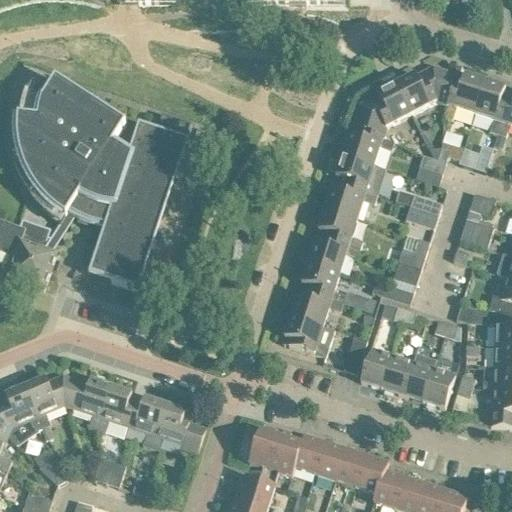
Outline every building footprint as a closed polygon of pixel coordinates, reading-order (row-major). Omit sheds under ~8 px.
[(112,0),(121,5),(126,8),(139,8),(171,8),(171,0),(256,0),(256,8),(339,8),(338,0),(112,0)] [(449,108),(458,79),(434,71),(422,77),(425,83),(419,85),(415,78),(397,88),(413,118),(437,105),(449,108)] [(476,117),(486,86),(465,79),(462,86),(457,84),(458,79),(449,108),(445,121),(452,123),(456,111),(476,117)] [(111,285),(111,286),(139,295),(140,293),(137,292),(192,128),(163,118),(157,134),(139,128),(129,159),(113,148),(126,128),(56,83),(42,103),(33,97),(30,105),(28,114),(26,121),(18,120),(17,133),(18,146),(21,159),(25,171),(30,183),(37,194),(45,204),(54,213),(65,221),(51,242),(49,241),(51,234),(23,224),(20,231),(0,224),(0,256),(15,261),(8,282),(44,294),(57,258),(52,256),(76,218),(80,219),(78,226),(92,230),(94,224),(106,228),(90,276),(88,275),(87,277),(111,285)] [(499,138),(511,101),(504,99),(506,92),(486,86),(476,117),(494,123),(490,136),(499,138)] [(389,130),(413,118),(397,88),(377,98),(380,105),(375,107),(373,103),(360,109),(353,132),(385,142),(389,130)] [(511,128),(511,101),(499,138),(506,141),(510,128),(511,128)] [(396,145),(385,142),(353,132),(352,134),(358,136),(356,142),(349,139),(343,159),(375,169),(381,150),(393,154),(396,145)] [(443,146),(443,153),(450,155),(449,161),(460,165),(464,153),(443,146)] [(492,155),(482,152),(475,173),(486,177),(492,155)] [(449,161),(450,155),(443,153),(439,165),(446,167),(449,161)] [(375,169),(343,159),(336,180),(343,182),(341,188),(378,200),(381,191),(369,187),(375,169)] [(443,179),(446,167),(439,165),(435,163),(424,160),(420,172),(443,179)] [(439,191),(443,179),(420,172),(416,183),(439,191)] [(376,208),(378,200),(341,188),(339,195),(332,193),(325,213),(357,224),(364,204),(376,208)] [(491,222),(496,205),(475,198),(467,223),(480,228),(483,220),(491,222)] [(414,199),(410,211),(439,220),(443,208),(415,200),(414,199)] [(357,224),(325,213),(319,234),(326,236),(324,242),(361,253),(364,245),(352,241),(357,224)] [(435,234),(438,222),(410,213),(406,225),(435,234)] [(480,229),(480,228),(467,223),(460,245),(487,254),(494,233),(480,229)] [(358,261),(361,253),(324,242),(322,248),(315,246),(308,267),(341,277),(347,258),(358,261)] [(422,274),(430,247),(419,243),(414,257),(403,253),(399,266),(422,274)] [(469,260),(457,256),(454,265),(466,269),(469,260)] [(511,260),(503,257),(497,278),(508,281),(511,282),(511,260)] [(416,292),(422,274),(399,266),(393,284),(416,292)] [(341,277),(308,267),(302,287),(309,290),(307,295),(344,307),(347,298),(335,295),(341,277)] [(511,282),(508,281),(501,302),(493,300),(488,314),(497,316),(511,318),(511,282)] [(375,289),(372,297),(411,309),(414,298),(391,291),(390,294),(375,289)] [(342,315),(344,307),(307,295),(305,302),(298,300),(291,320),(324,330),(330,311),(342,315)] [(483,313),(461,310),(457,324),(468,328),(483,328),(483,313)] [(403,327),(407,315),(398,312),(394,324),(403,327)] [(413,330),(417,318),(407,315),(403,327),(413,330)] [(511,318),(497,316),(496,328),(495,351),(511,351),(511,318)] [(336,334),(324,330),(291,320),(285,341),(292,343),(290,350),(327,361),(329,353),(336,334)] [(445,340),(449,328),(439,325),(435,337),(445,340)] [(461,332),(455,330),(449,328),(445,340),(457,344),(461,332)] [(344,375),(357,379),(368,345),(355,341),(344,375)] [(479,360),(480,350),(467,350),(467,359),(479,360)] [(511,372),(511,351),(495,351),(494,372),(511,372)] [(383,393),(394,359),(372,352),(361,386),(383,393)] [(424,406),(435,372),(437,365),(417,358),(414,366),(404,400),(424,406)] [(404,400),(414,366),(394,359),(383,393),(404,400)] [(456,379),(435,372),(424,406),(445,413),(456,379)] [(511,395),(511,372),(494,372),(493,394),(511,395)] [(74,414),(83,386),(63,379),(47,386),(45,382),(26,390),(44,433),(48,444),(55,441),(50,430),(52,430),(47,418),(65,411),(74,414)] [(464,379),(461,389),(473,393),(476,383),(464,379)] [(97,434),(112,391),(91,384),(89,388),(83,386),(74,414),(93,420),(89,432),(97,434)] [(470,403),(473,393),(461,389),(458,400),(470,403)] [(44,433),(26,390),(5,399),(7,403),(0,406),(0,438),(9,442),(18,451),(44,433)] [(128,432),(137,404),(131,402),(132,397),(112,391),(97,434),(106,437),(109,425),(128,432)] [(511,395),(493,394),(492,430),(511,431),(511,395)] [(152,452),(166,408),(145,402),(143,406),(137,404),(128,432),(147,438),(143,449),(152,452)] [(183,425),(185,420),(187,415),(166,408),(152,452),(160,455),(164,443),(198,455),(206,433),(183,425)] [(294,472),(302,447),(285,441),(286,436),(281,435),(279,440),(260,434),(250,468),(263,472),(261,481),(276,486),(279,478),(293,483),(296,473),(294,472)] [(1,460),(9,442),(0,438),(0,469),(10,473),(13,465),(1,460)] [(314,479),(325,445),(304,438),(302,447),(294,472),(296,473),(314,479)] [(335,485),(346,451),(325,445),(314,479),(335,485)] [(356,492),(367,458),(346,451),(335,485),(356,492)] [(379,499),(387,474),(389,467),(389,465),(367,458),(356,492),(377,499),(379,499)] [(39,472),(58,491),(69,484),(58,462),(39,472)] [(102,462),(95,485),(120,493),(127,470),(102,462)] [(10,473),(0,469),(0,478),(6,481),(10,473)] [(390,511),(393,511),(404,479),(387,474),(379,499),(377,499),(374,507),(390,511)] [(418,511),(427,486),(404,479),(393,511),(418,511)] [(268,511),(275,491),(241,480),(234,503),(263,511),(268,511)] [(138,483),(133,497),(144,500),(148,486),(138,483)] [(439,511),(446,492),(427,486),(418,511),(439,511)] [(465,511),(469,500),(460,497),(446,492),(439,511),(465,511)] [(50,511),(53,505),(31,498),(26,511),(50,511)] [(263,511),(234,503),(230,511),(263,511)]
